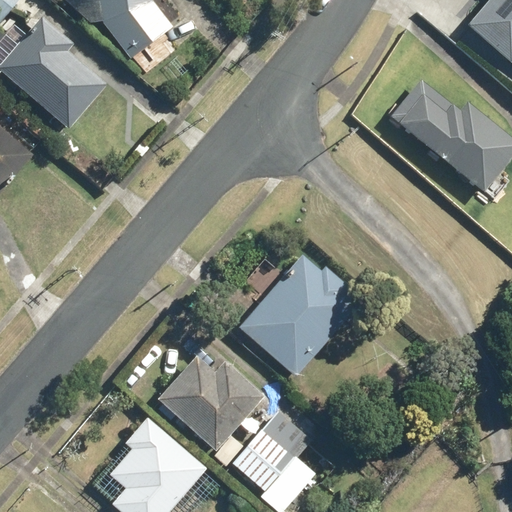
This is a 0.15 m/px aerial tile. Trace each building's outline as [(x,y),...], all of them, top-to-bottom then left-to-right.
[(0,0),(0,22),(20,0),(0,0)] [(93,0),(95,19),(127,56),(167,24),(147,0),(93,0)] [(511,0),(487,0),(469,24),(511,58),(511,57),(511,0)] [(40,14),(0,62),(0,73),(69,132),(115,77),(40,14)] [(421,76),(387,118),(480,193),(511,152),(511,137),(466,101),(461,108),(421,76)] [(0,119),(0,196),(38,151),(0,119)] [(234,329),(294,382),(366,300),(305,247),(234,329)] [(209,450),(265,388),(209,336),(152,398),(209,450)] [(309,439),(274,408),(229,459),(264,489),(257,498),(273,511),(281,511),(317,471),(297,453),(309,439)] [(167,511),(205,472),(144,416),(86,478),(108,498),(102,505),(109,511),(167,511)]
